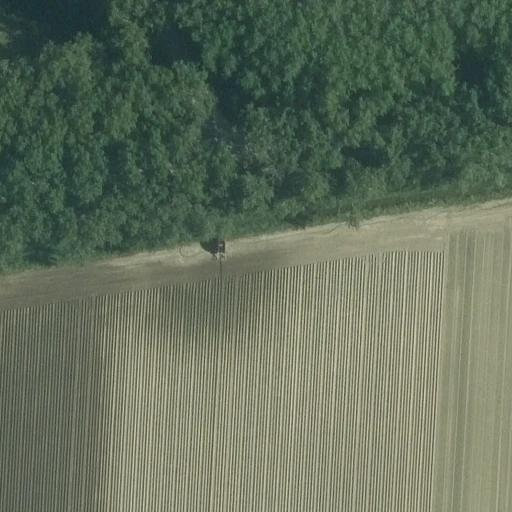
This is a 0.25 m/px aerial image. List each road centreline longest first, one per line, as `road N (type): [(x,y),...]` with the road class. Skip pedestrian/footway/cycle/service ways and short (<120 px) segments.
road 1 (unclassified): [(511,113),(229,158)]
road 2 (unclassified): [(229,158),(0,192)]
road 3 (unclassified): [(229,158),(142,0)]
